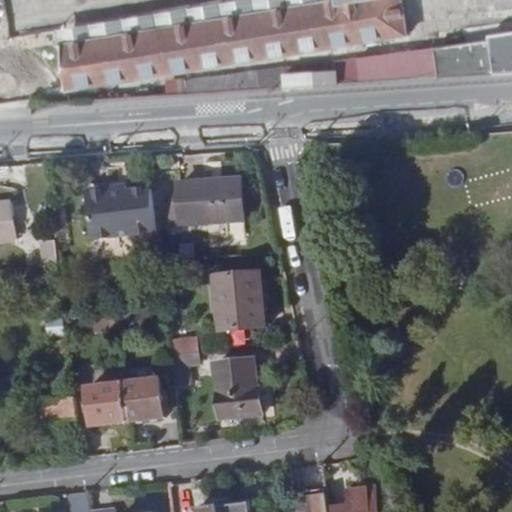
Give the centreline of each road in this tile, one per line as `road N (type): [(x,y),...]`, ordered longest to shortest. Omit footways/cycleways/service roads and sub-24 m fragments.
road 1 (residential): [(271,116),(341,442),(0,479)]
road 2 (residential): [(0,130),(271,116)]
road 3 (residential): [(271,116),(320,103),(511,95)]
